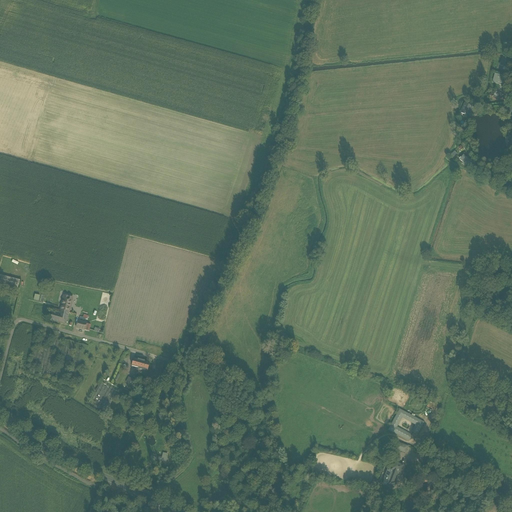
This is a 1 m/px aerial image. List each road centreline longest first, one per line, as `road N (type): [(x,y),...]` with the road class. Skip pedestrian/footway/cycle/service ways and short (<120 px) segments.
road 1 (track): [(158,502),(190,456),(177,392),(252,236),(312,54)]
road 2 (tertiary): [(0,412),(51,448),(158,502)]
